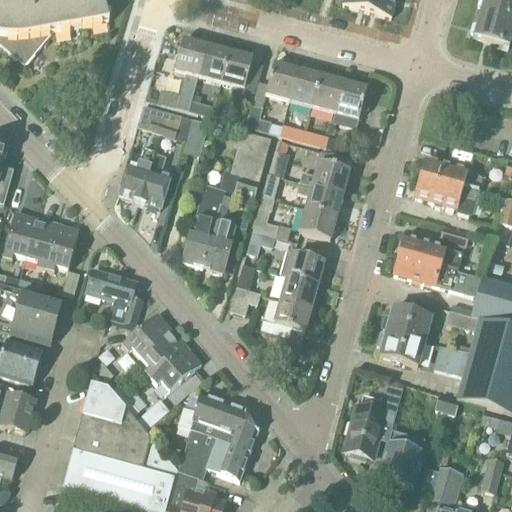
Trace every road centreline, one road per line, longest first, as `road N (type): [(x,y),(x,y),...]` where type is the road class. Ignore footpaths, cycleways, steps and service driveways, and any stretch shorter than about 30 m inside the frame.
road 1 (residential): [(308,454),(419,70)]
road 2 (residential): [(308,454),(81,198)]
road 3 (residential): [(419,70),(154,0)]
road 4 (residential): [(81,198),(105,171),(154,0)]
road 5 (residential): [(26,511),(80,333)]
